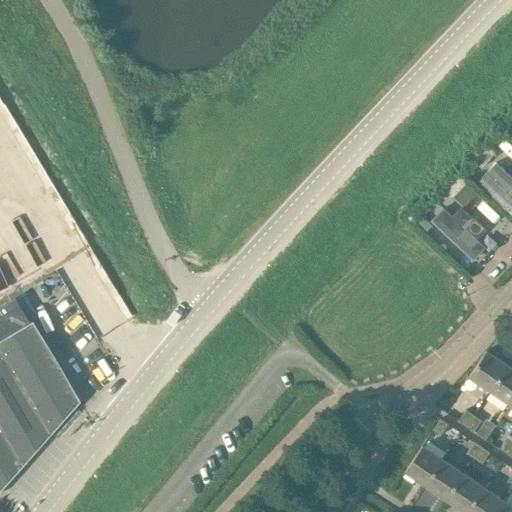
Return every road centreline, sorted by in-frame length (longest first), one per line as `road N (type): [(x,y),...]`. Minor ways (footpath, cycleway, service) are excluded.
road 1 (unclassified): [(39,511),(227,284),(497,0)]
road 2 (unknown): [(144,382),(0,137)]
road 3 (unclassified): [(281,511),(373,416),(481,323)]
